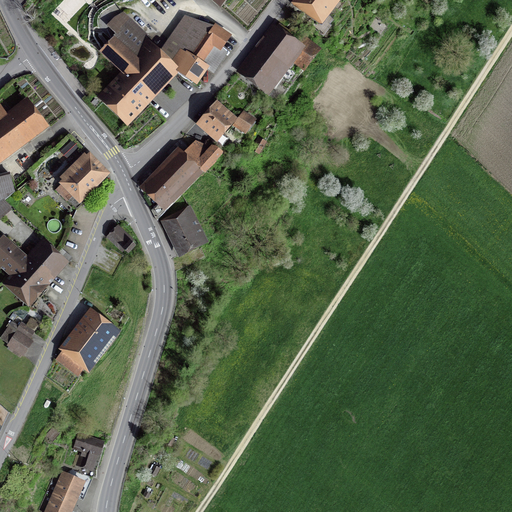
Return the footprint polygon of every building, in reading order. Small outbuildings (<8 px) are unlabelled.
[(320,20),(335,0),(300,0),(298,3),(320,20)] [(217,50),(227,36),(214,27),(213,28),(208,25),(200,21),(180,50),(187,55),(201,65),(206,68),(212,72),(223,54),(217,50)] [(105,99),(125,119),(172,69),(169,66),(146,43),(149,40),(130,22),(103,50),(128,75),(105,99)] [(244,73),(269,93),(294,59),(304,67),(318,50),(307,42),(309,40),(292,26),(286,34),(279,28),(244,73)] [(201,65),(187,55),(180,50),(169,66),(172,69),(177,70),(196,82),(206,68),(201,65)] [(80,90),(85,97),(89,94),(84,87),(80,90)] [(0,154),(41,124),(28,106),(3,124),(2,122),(4,120),(2,118),(7,114),(0,105),(0,154)] [(203,122),(216,134),(208,143),(221,146),(229,138),(222,132),(231,122),(216,108),(203,122)] [(243,112),(235,124),(245,131),(246,130),(248,131),(255,121),(243,112)] [(265,143),(259,139),(253,149),(259,153),(265,143)] [(181,151),(145,189),(158,201),(150,208),(157,220),(205,171),(212,162),(214,163),(222,154),(215,148),(195,141),(184,154),(181,151)] [(72,142),(63,151),(68,156),(77,148),(72,142)] [(80,201),(107,174),(86,153),(77,162),(80,166),(57,189),(77,209),(82,204),(80,201)] [(0,203),(3,201),(15,192),(10,174),(0,177),(0,203)] [(0,217),(11,209),(3,201),(0,203),(0,217)] [(167,222),(183,253),(206,241),(192,210),(167,222)] [(118,228),(109,237),(123,251),(125,249),(128,252),(134,246),(131,243),(132,241),(118,228)] [(0,243),(0,259),(7,267),(11,262),(16,267),(23,259),(13,251),(4,239),(0,243)] [(24,269),(11,283),(28,298),(58,265),(41,250),(33,259),(30,256),(21,267),(24,269)] [(89,372),(101,358),(95,353),(112,330),(93,315),(58,360),(78,375),(84,368),(89,372)] [(17,329),(30,338),(34,332),(21,323),(17,329)] [(22,355),(31,341),(18,332),(9,346),(22,355)] [(51,438),(58,430),(54,427),(48,434),(51,438)] [(92,468),(100,442),(81,435),(76,450),(82,451),(78,464),(92,468)] [(69,476),(83,482),(86,475),(73,469),(69,476)] [(83,482),(69,476),(63,474),(54,495),(73,504),(83,482)] [(69,511),(73,504),(54,495),(46,511),(69,511)]
